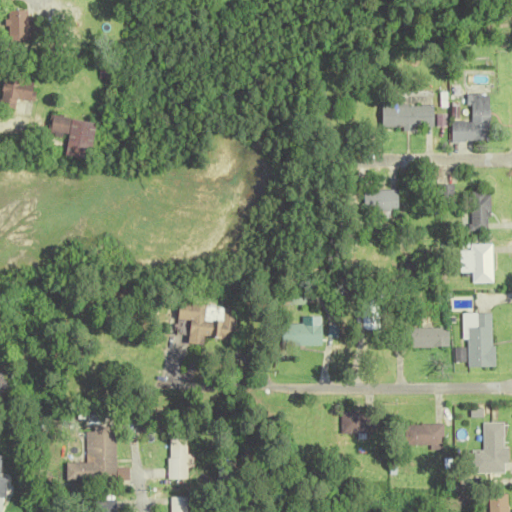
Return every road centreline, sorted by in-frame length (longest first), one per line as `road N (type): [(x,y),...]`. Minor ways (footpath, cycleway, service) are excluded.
road 1 (residential): [(185,386),(511,389)]
road 2 (residential): [(510,134),(376,129)]
